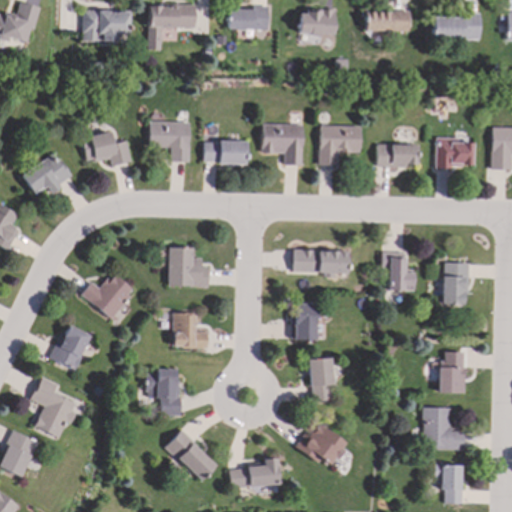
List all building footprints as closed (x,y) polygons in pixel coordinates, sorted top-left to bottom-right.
[(36,8),(16,3),(11,19),(0,15),(0,41),(6,43),(7,39),(23,43),(26,29),(30,30),(36,8)] [(191,7),(145,6),(144,51),(157,52),(157,28),(191,29),(191,7)] [(225,10),(224,30),(264,31),(265,7),(250,7),(250,10),(225,10)] [(78,42),(112,42),(112,37),(125,37),(125,12),(78,11),(78,42)] [(331,12),(296,11),(296,35),(331,36),(331,12)] [(406,13),(363,12),(362,32),(406,33),(406,13)] [(477,40),(477,14),(462,14),(461,18),(430,18),(430,39),(477,40)] [(167,163),(186,163),(187,123),(147,122),(146,148),(168,149),(167,163)] [(299,166),(300,126),(259,125),(259,153),(282,154),(282,166),(299,166)] [(316,166),(338,166),(338,153),(357,153),(358,127),(317,127),(316,166)] [(511,155),(511,128),(489,128),(488,171),(509,171),(509,155),(511,155)] [(124,142),(110,145),(107,133),(79,139),(84,164),(107,159),(108,166),(128,162),(124,142)] [(470,143),(458,143),(458,139),(433,139),(433,170),(448,170),(449,165),(470,165),(470,143)] [(201,164),(243,165),(243,143),(201,142),(201,164)] [(374,167),(415,168),(415,146),(374,145),(374,167)] [(31,194),(41,188),(45,195),(69,179),(52,153),(18,176),(31,194)] [(0,248),(6,251),(16,230),(9,227),(15,214),(0,207),(0,248)] [(200,267),(200,259),(191,259),(191,248),(167,248),(165,287),(206,288),(207,268),(200,267)] [(291,273),(333,275),(345,275),(345,253),(292,251),(291,273)] [(411,273),(403,273),(403,254),(379,253),(379,269),(386,270),(386,291),(411,292),(411,273)] [(466,264),(440,264),(439,305),(461,305),(461,295),(465,295),(466,264)] [(89,283),(79,296),(109,319),(131,290),(111,274),(98,290),(89,283)] [(313,341),(314,304),(291,304),(290,340),(313,341)] [(170,348),(204,349),(205,333),(194,333),(194,315),(171,314),(170,348)] [(47,361),(75,371),(87,334),(66,327),(63,335),(57,333),(47,361)] [(436,394),(461,394),(462,353),(442,353),(442,362),(436,362),(436,394)] [(306,360),(308,402),(330,401),(328,359),(306,360)] [(177,416),(178,382),(174,382),(174,370),(154,370),(154,375),(144,374),(144,398),(158,399),(158,416),(177,416)] [(32,428),(55,438),(63,421),(69,424),(74,414),(69,412),(73,404),(51,394),(55,385),(39,378),(28,400),(42,407),(32,428)] [(461,432),(447,432),(447,409),(420,409),(420,450),(461,451),(461,432)] [(315,464),(318,459),(329,466),(343,443),(313,424),(304,438),(300,435),(292,448),(315,464)] [(0,453),(0,469),(19,478),(35,443),(10,431),(0,453)] [(162,448),(198,482),(214,465),(178,431),(162,448)] [(226,469),(227,488),(276,486),(274,459),(260,460),(261,468),(226,469)] [(441,504),(458,505),(459,466),(432,466),(432,477),(438,477),(438,491),(442,491),(441,504)] [(0,511),(11,511),(16,506),(0,495),(0,511)]
